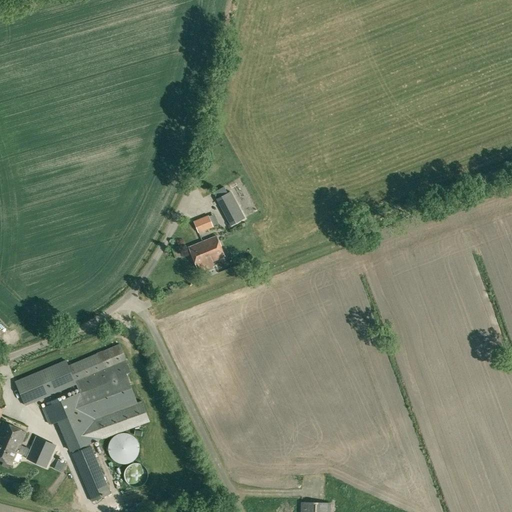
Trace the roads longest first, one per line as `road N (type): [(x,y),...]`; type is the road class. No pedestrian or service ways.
road 1 (unclassified): [(1,362),(96,321),(136,287),(183,220),(214,132)]
road 2 (unknown): [(127,295),(144,312),(236,511)]
